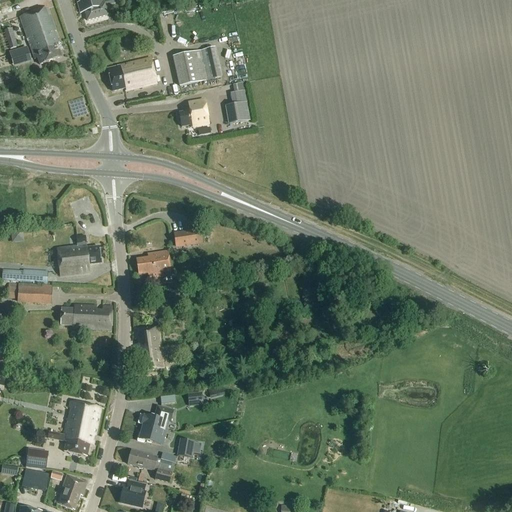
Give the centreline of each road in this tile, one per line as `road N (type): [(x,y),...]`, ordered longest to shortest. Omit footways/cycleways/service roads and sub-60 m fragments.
road 1 (primary): [(511,329),(218,193),(112,164)]
road 2 (unclassified): [(91,511),(123,381),(112,164)]
road 3 (unclassified): [(112,164),(110,127),(62,0)]
